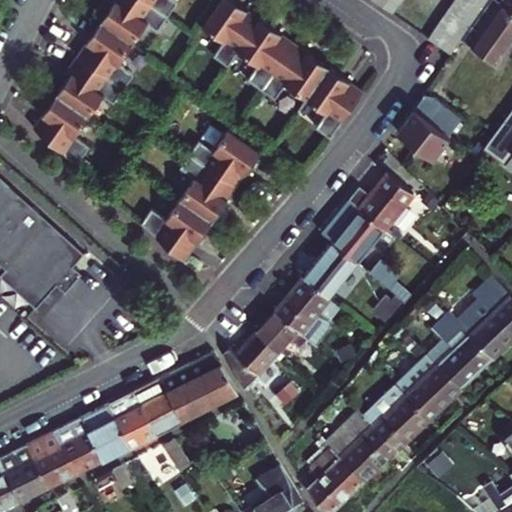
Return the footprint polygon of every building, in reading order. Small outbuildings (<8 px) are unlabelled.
[(115,0),(116,0),(101,20),(135,43),(148,24),(160,30),(169,16),(146,0),(115,0)] [(146,0),(169,16),(179,2),(176,0),(146,0)] [(261,18),(235,0),(213,0),(198,21),(224,40),(216,54),(228,64),(261,18)] [(374,0),(392,12),(400,0),(374,0)] [(448,51),(484,0),(453,0),(428,37),(448,51)] [(505,51),(511,41),(511,10),(500,2),(496,0),(486,0),(469,25),(505,51)] [(511,0),(501,0),(500,2),(511,10),(511,0)] [(293,42),(261,18),(239,51),(258,63),(249,79),(262,88),(293,42)] [(101,20),(78,54),(125,86),(134,73),(120,63),(135,43),(101,20)] [(505,51),(469,25),(461,37),(497,63),(505,51)] [(328,65),(293,42),(262,88),(275,98),(286,83),(306,97),(328,65)] [(71,72),(57,92),(90,114),(104,94),(115,102),(125,86),(78,54),(68,69),(71,72)] [(358,87),(328,65),(306,97),(322,109),(313,123),(327,133),(358,87)] [(462,116),(424,91),(413,108),(446,135),(462,116)] [(57,92),(34,126),(77,164),(89,145),(75,136),(90,114),(57,92)] [(446,135),(413,108),(396,130),(432,155),(446,135)] [(511,108),(507,116),(484,146),(502,159),(509,150),(511,151),(511,108)] [(261,152),(228,130),(214,150),(198,140),(189,154),(237,187),(261,152)] [(237,187),(189,154),(179,168),(194,179),(180,198),(214,221),(237,187)] [(360,207),(385,227),(413,193),(387,172),(371,193),(360,185),(349,198),(360,207)] [(0,175),(0,190),(2,192),(9,184),(0,175)] [(2,192),(0,190),(0,262),(5,267),(0,272),(0,275),(34,307),(55,283),(64,291),(81,273),(72,265),(84,252),(9,184),(2,192)] [(142,222),(183,261),(214,221),(180,198),(166,219),(151,209),(142,222)] [(332,241),(358,261),(385,227),(360,207),(349,198),(321,232),(332,241)] [(332,241),(303,275),(329,296),(358,261),(332,241)] [(366,260),(361,264),(404,302),(411,294),(395,281),(399,276),(380,259),(374,266),(366,260)] [(275,309),(297,329),(300,332),(329,296),(303,275),(275,309)] [(488,293),(459,321),(493,356),(511,338),(511,295),(494,276),(483,287),(488,293)] [(256,330),(278,350),(297,329),(275,309),(256,330)] [(453,348),(438,363),(461,386),(493,356),(459,321),(450,311),(433,326),(453,348)] [(278,350),(256,330),(236,353),(229,346),(223,352),(245,387),(278,350)] [(212,352),(161,378),(181,419),(236,391),(212,352)] [(461,386),(438,363),(428,352),(396,384),(429,417),(461,386)] [(134,392),(155,432),(181,419),(161,378),(134,392)] [(364,415),(397,448),(429,417),(396,384),(364,415)] [(128,445),(155,432),(134,392),(108,405),(128,445)] [(80,419),(101,459),(128,445),(108,405),(80,419)] [(325,440),(327,442),(364,479),(397,448),(364,415),(358,409),(325,440)] [(80,419),(54,432),(74,472),(101,459),(80,419)] [(26,446),(46,486),(74,472),(54,432),(26,446)] [(325,440),(321,435),(315,441),(320,448),(327,442),(325,440)] [(187,461),(172,438),(161,444),(177,468),(187,461)] [(317,475),(307,486),(318,504),(332,510),(364,479),(327,442),(320,448),(324,452),(309,466),(317,475)] [(26,446),(0,458),(0,461),(20,500),(46,486),(26,446)] [(324,452),(320,448),(305,462),(309,466),(324,452)] [(0,509),(20,500),(0,461),(0,509)] [(265,488),(266,487),(275,499),(266,505),(262,499),(243,511),(297,511),(301,497),(280,464),(258,477),(265,488)] [(121,465),(112,469),(121,488),(130,483),(121,465)] [(499,511),(511,511),(511,484),(500,493),(491,480),(485,484),(502,511),(499,511)] [(499,511),(502,511),(485,484),(479,488),(495,511),(499,511)] [(266,487),(265,488),(269,495),(262,499),(266,505),(275,499),(266,487)] [(75,511),(79,510),(68,492),(57,498),(64,511),(75,511)] [(463,499),(448,511),(470,511),(473,510),(464,499),(463,499)]
